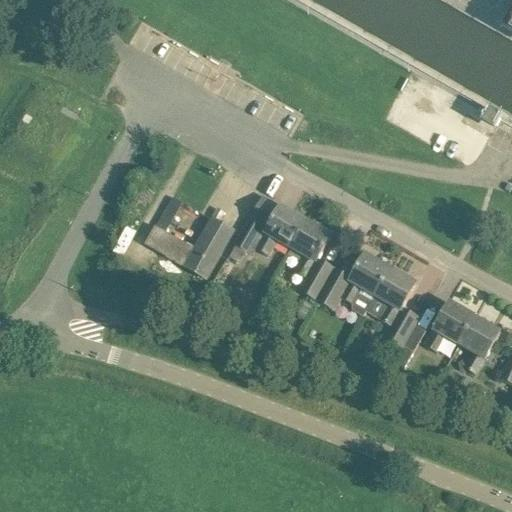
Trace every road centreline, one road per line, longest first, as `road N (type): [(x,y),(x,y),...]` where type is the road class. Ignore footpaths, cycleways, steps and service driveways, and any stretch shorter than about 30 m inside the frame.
road 1 (tertiary): [(511,505),(187,379),(108,353),(31,340)]
road 2 (unclassified): [(43,302),(511,421)]
road 3 (unclassified): [(511,296),(154,94)]
road 4 (unclassified): [(154,94),(43,302)]
